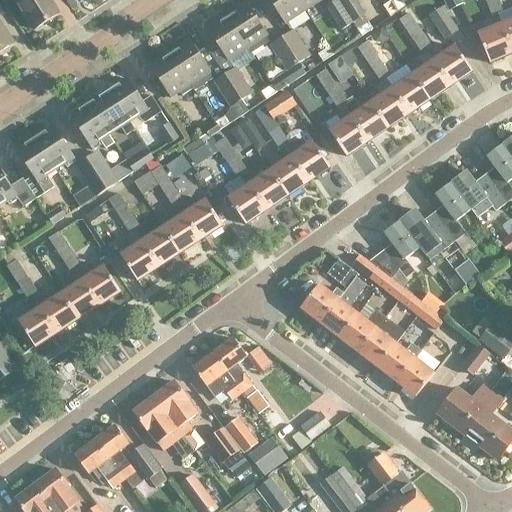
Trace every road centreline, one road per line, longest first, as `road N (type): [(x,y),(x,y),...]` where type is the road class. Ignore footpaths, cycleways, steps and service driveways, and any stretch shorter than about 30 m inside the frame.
road 1 (residential): [(511,101),(232,302)]
road 2 (residential): [(494,507),(232,302)]
road 3 (residential): [(232,302),(0,473)]
road 4 (residential): [(0,110),(167,0)]
